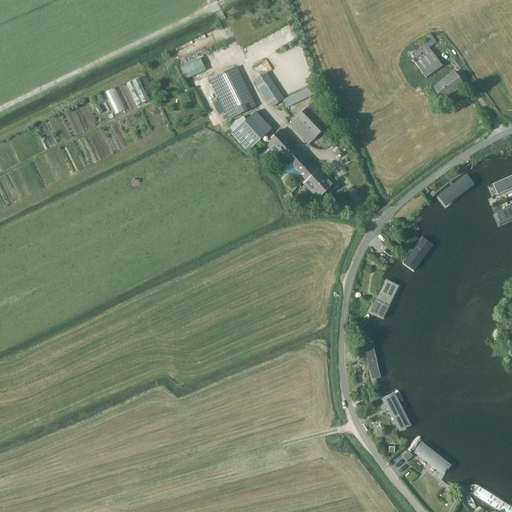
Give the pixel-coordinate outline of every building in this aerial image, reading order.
[(426,79),(442,67),(429,48),(413,60),(426,79)] [(208,81),(228,121),(256,107),(236,67),(208,81)] [(463,85),(454,73),(434,88),(442,100),(463,85)] [(267,74),(254,82),(272,108),(281,101),(284,99),(267,74)] [(314,85),(281,101),(285,109),(308,98),(311,105),(316,106),(322,103),(314,85)] [(311,105),(289,125),(308,145),(331,122),(316,106),(311,105)] [(267,135),(250,117),(232,133),(248,152),(267,135)] [(266,144),(273,152),(268,157),(279,168),(284,163),(287,167),(282,172),(294,184),(299,180),(303,184),(317,169),(318,169),(280,130),(266,144)] [(317,200),(332,186),(317,169),(303,184),(317,200)] [(444,190),(429,202),(440,216),(478,186),(467,172),(444,190)] [(511,172),(482,185),(489,200),(511,190),(511,172)] [(291,193),(284,196),(288,204),(294,201),(291,193)] [(511,219),(511,202),(484,213),(490,228),(511,219)] [(422,237),(403,262),(414,271),(433,246),(422,237)] [(386,262),(356,322),(374,330),(386,328),(412,276),(386,262)] [(357,334),(375,395),(392,386),(374,330),(356,322),(357,334)] [(381,398),(399,434),(412,427),(395,391),(381,398)] [(415,457),(447,483),(458,469),(417,437),(406,450),(415,457)] [(407,451),(402,456),(405,460),(411,456),(407,451)] [(460,494),(490,511),(511,511),(511,503),(469,478),(460,494)] [(456,499),(449,511),(451,511),(458,500),(456,499)]
